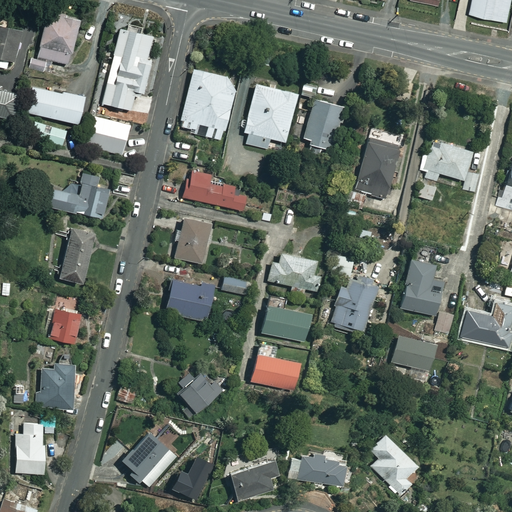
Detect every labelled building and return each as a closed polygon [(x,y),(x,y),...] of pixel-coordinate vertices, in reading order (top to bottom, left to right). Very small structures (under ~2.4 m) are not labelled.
[(507,0),(469,0),(467,11),(503,19),(507,0)] [(76,19),(44,12),(35,57),(67,64),(76,19)] [(0,67),(4,68),(6,61),(9,62),(16,29),(4,27),(6,18),(0,16),(0,67)] [(132,97),(137,98),(137,94),(142,94),(153,34),(115,27),(110,56),(115,57),(110,84),(104,83),(100,104),(129,109),(132,97)] [(30,57),(27,68),(44,72),(47,62),(30,57)] [(188,68),(177,120),(180,120),(178,127),(188,129),(188,133),(219,139),(232,78),(188,68)] [(293,93),(251,83),(240,131),(282,141),(293,93)] [(87,114),(76,112),(79,95),(28,86),(23,113),(69,121),(66,136),(83,139),(87,114)] [(0,116),(9,119),(15,93),(0,90),(0,116)] [(341,106),(309,99),(300,141),(307,142),(305,152),(322,156),(325,145),(332,146),(341,106)] [(125,123),(91,116),(84,146),(118,153),(125,123)] [(44,138),(47,125),(32,122),(29,135),(44,138)] [(62,130),(51,127),(46,140),(57,144),(62,130)] [(395,144),(364,137),(352,189),(383,196),(395,144)] [(469,151),(430,140),(425,157),(422,156),(419,170),(425,172),(423,177),(437,181),(439,174),(461,180),(469,151)] [(190,146),(172,144),(170,158),(188,160),(190,146)] [(511,158),(508,157),(500,181),(504,182),(496,205),(511,210),(511,158)] [(187,173),(184,172),(178,195),(239,210),(243,195),(237,193),(238,187),(208,180),(210,174),(188,169),(187,173)] [(97,176),(78,171),(73,191),(47,185),(43,205),(70,212),(71,210),(98,216),(105,187),(94,185),(97,176)] [(479,175),(466,171),(460,191),(472,195),(479,175)] [(434,187),(419,182),(415,195),(430,200),(434,187)] [(363,209),(367,195),(344,189),(341,203),(363,209)] [(177,230),(171,229),(170,239),(175,240),(172,257),(199,262),(206,222),(179,217),(177,230)] [(84,229),(65,226),(56,278),(75,281),(84,229)] [(312,259),(272,251),(265,280),(289,285),(288,290),(301,293),(302,288),(314,291),(318,276),(309,274),(312,259)] [(351,255),(332,251),(328,271),(347,275),(351,255)] [(429,263),(404,258),(399,278),(390,277),(387,292),(399,294),(397,307),(433,315),(440,279),(426,276),(429,263)] [(245,281),(221,275),(218,289),(242,294),(245,281)] [(332,302),(326,323),(360,333),(373,286),(340,277),(338,283),(333,282),(328,301),(332,302)] [(167,278),(160,311),(203,320),(210,283),(198,281),(197,285),(167,278)] [(509,305),(489,301),(486,314),(463,309),(457,336),(505,346),(509,330),(504,329),(509,305)] [(305,313),(261,304),(256,331),(300,340),(305,313)] [(75,311),(52,307),(46,337),(70,341),(75,311)] [(429,341),(391,335),(387,361),(402,364),(400,377),(422,381),(429,341)] [(267,347),(254,344),(246,380),(290,390),(296,361),(265,355),(267,347)] [(70,363),(40,361),(37,405),(67,407),(70,363)] [(204,385),(191,370),(171,389),(193,413),(219,389),(210,379),(204,385)] [(115,399),(132,404),(134,396),(136,397),(140,387),(120,381),(115,399)] [(41,416),(40,425),(44,425),(44,432),(53,432),(54,416),(41,416)] [(39,421),(20,421),(20,432),(12,432),(12,471),(39,471),(39,421)] [(174,456),(143,430),(118,460),(128,469),(126,472),(146,489),(174,456)] [(376,457),(368,465),(388,484),(385,487),(393,494),(396,491),(399,494),(409,484),(402,477),(413,465),(380,433),(365,448),(376,457)] [(311,480),(311,485),(320,486),(320,483),(338,484),(339,456),(287,453),(285,478),(311,480)] [(273,475),(267,458),(223,472),(233,501),(271,488),(267,477),(273,475)] [(32,511),(34,507),(0,498),(0,511),(32,511)]
